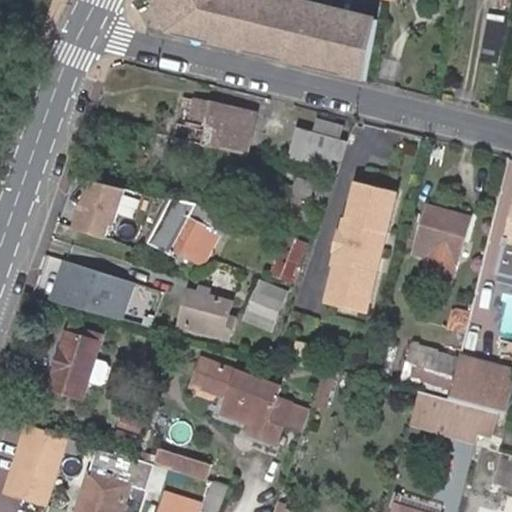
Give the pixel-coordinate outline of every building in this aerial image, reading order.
[(0,0),(0,6),(26,16),(30,0),(0,0)] [(157,0),(157,2),(174,35),(372,85),(382,19),(303,0),(157,0)] [(498,58),(505,21),(491,18),(483,55),(498,58)] [(189,94),(177,135),(250,154),(259,112),(189,94)] [(319,130),(344,136),(347,124),(321,118),(319,130)] [(345,157),(351,138),(344,136),(319,130),(303,125),(298,146),(345,157)] [(177,139),(160,134),(154,153),(178,160),(184,141),(177,139)] [(295,157),(341,169),(345,157),(298,146),(295,157)] [(125,186),(90,176),(76,228),(107,239),(125,186)] [(270,190),(265,189),(261,203),(306,214),(313,184),(296,180),(295,184),(273,179),(270,190)] [(395,198),(359,189),(351,221),(346,220),(336,263),(341,265),(333,296),(369,305),(395,198)] [(226,218),(200,204),(173,197),(168,209),(186,217),(189,210),(195,213),(203,218),(204,215),(223,223),(226,218)] [(428,207),(416,250),(430,254),(456,261),(467,219),(428,207)] [(186,217),(168,209),(164,218),(170,220),(165,234),(158,231),(151,245),(173,257),(179,249),(201,262),(208,259),(224,224),(223,223),(204,215),(203,218),(195,213),(189,210),(186,217)] [(164,218),(158,231),(165,234),(170,220),(164,218)] [(292,232),(278,275),(297,281),(312,239),(292,232)] [(456,261),(430,254),(426,271),(451,277),(456,261)] [(138,282),(64,259),(50,300),(124,320),(138,282)] [(263,283),(260,291),(287,299),(290,292),(263,283)] [(287,299),(260,291),(253,312),(280,320),(287,299)] [(195,308),(190,326),(232,338),(238,319),(231,317),(234,304),(211,296),(203,294),(195,292),(190,307),(195,308)] [(184,325),(190,326),(195,308),(190,307),(184,325)] [(280,320),(253,312),(251,321),(278,330),(280,320)] [(101,344),(103,339),(71,328),(52,383),(83,394),(89,378),(90,375),(101,344)] [(259,341),(256,354),(277,359),(280,350),(281,348),(259,341)] [(113,348),(101,344),(90,375),(89,378),(100,382),(105,380),(115,353),(113,348)] [(422,348),(413,380),(446,389),(454,359),(422,348)] [(511,399),(511,366),(463,354),(452,398),(508,413),(511,399)] [(277,396),(281,384),(208,360),(201,383),(219,389),(228,393),(223,410),(251,419),(247,429),(278,441),(284,422),(305,429),(312,409),(291,401),(277,396)] [(325,377),(319,396),(327,398),(333,379),(325,377)] [(422,389),(412,420),(477,438),(486,408),(452,398),(422,389)] [(327,398),(319,396),(316,406),(324,409),(327,398)] [(501,412),(486,408),(479,431),(494,435),(501,412)] [(142,435),(146,423),(124,416),(120,427),(142,435)] [(35,426),(30,424),(11,489),(16,491),(35,426)] [(35,426),(16,491),(48,501),(68,436),(35,426)] [(138,448),(142,436),(120,429),(116,441),(138,448)] [(154,462),(135,457),(97,445),(76,511),(121,511),(130,485),(146,490),(154,462)] [(158,450),(154,462),(207,479),(211,466),(158,450)] [(217,511),(219,511),(229,486),(213,481),(205,508),(217,511)] [(168,492),(162,511),(198,511),(201,504),(168,492)] [(402,494),(398,501),(407,504),(409,496),(402,494)] [(276,511),(288,511),(289,511),(291,504),(280,501),(276,511)] [(394,511),(433,511),(407,504),(398,501),(394,511)]
